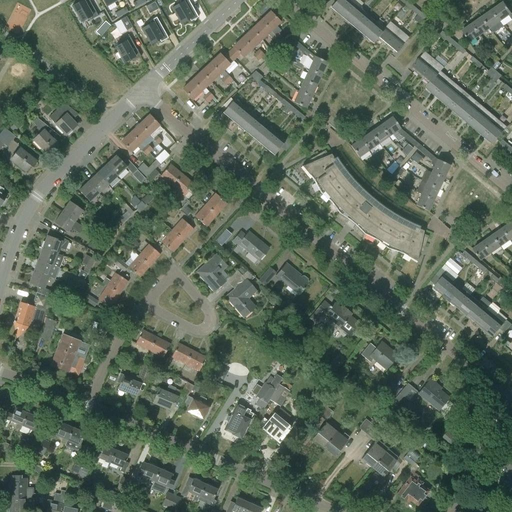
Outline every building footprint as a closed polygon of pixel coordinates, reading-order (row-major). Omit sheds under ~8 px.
[(78,0),(80,2),(71,6),(81,22),(89,18),(90,20),(98,16),(88,0),(78,0)] [(180,3),(172,8),(181,24),(189,19),(190,22),(198,17),(188,0),(179,0),(179,1),(180,3)] [(335,11),(339,15),(351,2),(348,0),(337,0),(333,5),(331,8),(334,11),(333,12),(333,13),(335,11)] [(343,20),(346,23),(359,9),(351,2),(339,15),(344,19),(343,20)] [(503,2),(493,10),(501,21),(504,25),(511,20),(507,16),(511,14),(510,11),(503,2)] [(154,3),(145,7),(149,14),(158,9),(154,3)] [(351,25),(356,29),(367,16),(359,9),(346,23),(350,26),(351,25)] [(493,10),(483,17),(491,28),(501,21),(493,10)] [(270,12),(261,21),(270,31),(280,22),(270,12)] [(423,20),(417,16),(417,15),(413,19),(419,24),(423,20)] [(359,34),(363,37),(375,23),(367,16),(356,29),(360,33),(359,34)] [(126,17),(120,20),(126,31),(132,28),(126,17)] [(150,24),(142,28),(151,45),(159,40),(160,42),(168,38),(156,17),(148,22),(150,24)] [(483,17),(472,24),(480,35),(491,28),(483,17)] [(261,21),(251,30),(261,40),(267,35),(271,39),(276,44),(279,41),(274,35),(270,31),(261,21)] [(105,22),(100,28),(104,32),(109,26),(105,22)] [(376,39),(385,47),(399,30),(389,22),(383,29),(383,30),(376,39)] [(373,43),(376,39),(383,30),(383,29),(375,23),(363,37),(366,40),(368,39),(373,43)] [(472,24),(462,31),(470,43),(480,35),(472,24)] [(251,30),(242,38),(252,49),(261,40),(251,30)] [(399,30),(385,47),(391,52),(392,50),(396,53),(408,38),(399,30)] [(274,35),(279,41),(283,38),(277,32),(274,35)] [(123,44),(115,48),(124,64),(132,59),(133,61),(140,57),(129,36),(121,40),(123,44)] [(233,48),(228,53),(234,59),(239,54),(242,58),(252,49),(242,38),(233,47),(233,48)] [(300,45),(297,49),(304,55),(312,61),(314,57),(307,51),(300,45)] [(259,49),(255,53),(261,58),(264,55),(259,49)] [(425,52),(412,67),(416,70),(414,71),(421,77),(435,60),(425,52)] [(219,54),(210,63),(220,74),(223,78),(229,83),(234,89),(237,86),(232,80),(223,71),(229,65),(229,64),(234,59),(228,53),(223,58),(219,54)] [(261,58),(255,53),(252,56),(257,62),(261,58)] [(151,64),(160,59),(158,55),(149,60),(151,64)] [(312,61),(309,68),(321,74),(327,63),(314,57),(312,61)] [(435,60),(421,77),(429,84),(441,71),(444,67),(435,60)] [(210,63),(201,72),(211,82),(220,74),(210,63)] [(309,68),(303,80),(316,86),(321,74),(309,68)] [(255,71),(252,74),(259,80),(262,78),(255,71)] [(429,84),(426,88),(434,95),(449,78),(442,72),(441,71),(429,84)] [(201,72),(191,81),(201,91),(205,95),(210,101),(212,99),(214,97),(205,88),(211,82),(201,72)] [(259,80),(252,74),(249,77),(256,83),(259,80)] [(223,78),(220,81),(225,86),(229,83),(223,78)] [(449,78),(434,95),(443,102),(457,85),(449,78)] [(303,80),(298,91),(311,97),(316,86),(303,80)] [(197,95),(201,91),(191,81),(182,90),(192,100),(197,95)] [(457,85),(443,102),(451,109),(465,92),(457,85)] [(298,91),(293,103),(305,109),(311,97),(298,91)] [(465,92),(451,109),(459,116),(474,99),(465,92)] [(205,95),(202,98),(207,104),(210,101),(205,95)] [(474,99),(459,116),(468,123),(482,106),(474,99)] [(227,116),(232,120),(242,107),(234,100),(224,111),(225,111),(222,114),(226,117),(225,117),(226,118),(227,116)] [(76,125),(69,118),(75,113),(63,103),(48,118),(55,124),(65,136),(76,125)] [(482,106),(468,123),(476,130),(490,113),(482,106)] [(235,125),(239,128),(251,114),(242,107),(232,120),(236,124),(235,125)] [(490,113),(476,130),(484,137),(498,120),(490,113)] [(244,130),(248,134),(259,121),(251,114),(239,128),(242,131),(244,130)] [(140,124),(149,134),(159,126),(149,115),(140,124)] [(32,132),(36,137),(33,140),(46,154),(56,145),(43,131),(48,127),(35,117),(31,121),(36,128),(32,132)] [(392,117),(381,125),(389,136),(392,134),(395,138),(398,137),(400,135),(396,131),(399,129),(400,129),(397,124),(392,117)] [(498,120),(484,137),(493,144),(507,127),(498,120)] [(252,139),(255,142),(267,128),(259,121),(248,134),(253,138),(252,139)] [(13,132),(19,128),(15,124),(9,128),(13,132)] [(140,124),(130,133),(140,143),(144,148),(149,153),(152,150),(147,145),(147,144),(143,140),(149,135),(149,134),(140,124)] [(381,125),(371,132),(379,143),(389,136),(381,125)] [(4,128),(0,132),(0,141),(4,145),(6,147),(14,136),(4,128)] [(260,144),(265,148),(275,135),(267,128),(255,142),(259,145),(260,144)] [(399,129),(396,131),(400,135),(402,136),(402,137),(405,133),(400,129),(399,129)] [(371,132),(361,139),(369,150),(379,143),(371,132)] [(140,143),(130,133),(121,142),(130,152),(136,146),(141,151),(141,150),(146,156),(149,153),(144,148),(140,143)] [(411,138),(405,133),(402,137),(403,137),(408,141),(411,138)] [(286,151),(292,143),(287,139),(284,142),(275,135),(265,148),(270,151),(268,153),(269,153),(273,156),(275,153),(280,146),(286,151)] [(156,136),(153,139),(158,144),(161,142),(156,136)] [(416,143),(411,138),(408,141),(413,146),(416,143)] [(361,139),(350,146),(358,158),(369,150),(361,139)] [(425,150),(420,146),(417,149),(423,154),(425,150)] [(31,168),(37,161),(20,148),(10,161),(24,172),(29,166),(31,168)] [(431,155),(425,150),(423,154),(428,159),(431,155)] [(335,216),(346,224),(346,223),(349,220),(350,221),(352,223),(354,224),(355,225),(353,228),(352,228),(352,229),(361,238),(364,234),(376,240),(387,249),(400,253),(416,262),(418,253),(422,254),(428,236),(422,234),(423,231),(414,227),(412,230),(400,224),(389,218),(379,212),(371,205),(365,200),(358,193),(349,185),(342,176),(333,165),(336,163),(331,154),(328,156),(325,151),(308,160),(310,163),(301,166),(313,180),(320,193),(330,202),(338,213),(335,216)] [(431,155),(428,159),(435,164),(437,160),(431,155)] [(115,156),(105,165),(116,177),(126,168),(132,174),(136,170),(126,159),(122,163),(115,156)] [(160,165),(155,160),(151,164),(156,169),(160,165)] [(435,164),(431,171),(444,177),(449,165),(441,162),(437,160),(435,164)] [(146,178),(147,177),(152,172),(142,163),(137,169),(146,178)] [(116,177),(105,165),(96,174),(107,185),(116,177)] [(160,176),(172,186),(181,174),(169,165),(160,176)] [(152,172),(147,177),(151,181),(158,173),(155,170),(152,172)] [(431,171),(426,183),(438,188),(444,177),(431,171)] [(384,173),(381,177),(387,182),(390,178),(384,173)] [(107,185),(96,174),(87,182),(99,194),(107,185)] [(181,174),(172,186),(183,196),(193,184),(181,174)] [(390,178),(387,182),(392,187),(395,183),(390,178)] [(421,180),(416,192),(420,194),(433,200),(438,188),(426,183),(421,180)] [(87,182),(78,191),(89,202),(99,194),(87,182)] [(146,205),(152,199),(147,194),(141,200),(146,205)] [(215,194),(205,205),(216,215),(226,204),(215,194)] [(420,194),(415,206),(428,211),(433,200),(420,194)] [(82,211),(69,202),(61,212),(74,222),(82,211)] [(135,207),(139,211),(145,205),(141,202),(135,207)] [(216,215),(205,205),(194,217),(206,227),(216,215)] [(182,211),(187,216),(191,211),(186,206),(182,211)] [(160,220),(165,214),(164,213),(165,212),(163,210),(156,216),(160,220)] [(127,211),(120,217),(124,221),(130,215),(127,211)] [(74,222),(61,212),(54,223),(67,232),(70,227),(79,233),(83,228),(74,222)] [(124,221),(120,217),(115,222),(118,226),(124,221)] [(192,229),(181,219),(170,230),(182,241),(192,229)] [(504,228),(494,235),(501,246),(511,239),(504,228)] [(182,241),(170,230),(160,242),(172,252),(182,241)] [(231,242),(236,246),(238,244),(258,260),(268,248),(248,232),(245,236),(239,232),(231,242)] [(46,236),(42,248),(57,254),(59,248),(65,251),(69,242),(56,235),(55,239),(46,236)] [(108,235),(103,242),(107,245),(112,238),(108,235)] [(494,235),(483,242),(491,253),(501,246),(494,235)] [(139,244),(133,239),(129,244),(134,249),(139,244)] [(107,245),(103,242),(98,248),(103,251),(107,245)] [(483,242),(473,249),(481,261),(491,253),(483,242)] [(147,244),(137,255),(148,266),(158,254),(147,244)] [(37,259),(52,265),(59,268),(63,256),(57,254),(42,248),(37,259)] [(195,272),(212,291),(224,281),(216,273),(225,266),(215,254),(195,272)] [(148,266),(137,255),(127,267),(138,277),(148,266)] [(90,257),(86,264),(91,267),(95,260),(90,257)] [(37,259),(33,271),(48,277),(52,265),(37,259)] [(123,271),(127,267),(118,259),(115,264),(123,271)] [(298,273),(286,263),(275,275),(297,293),(307,282),(306,281),(307,280),(307,278),(304,275),(302,276),(301,277),(297,274),(298,273)] [(91,267),(86,264),(83,271),(81,270),(78,275),(85,279),(91,267)] [(446,264),(443,268),(454,279),(458,275),(446,264)] [(258,281),(265,287),(276,273),(269,267),(258,281)] [(224,280),(228,285),(240,275),(235,270),(224,280)] [(38,287),(36,293),(49,298),(52,291),(44,288),(48,277),(33,271),(29,283),(38,287)] [(115,274),(107,287),(119,295),(127,282),(115,274)] [(240,275),(228,285),(233,289),(225,296),(243,317),(254,307),(246,298),(255,291),(245,279),(244,280),(240,275)] [(438,291),(442,294),(453,282),(445,275),(435,286),(433,289),(437,292),(436,292),(437,292),(438,291)] [(87,282),(73,277),(70,285),(84,290),(87,282)] [(499,279),(496,283),(503,289),(508,283),(500,277),(499,279)] [(446,300),(449,303),(461,288),(453,282),(442,294),(447,299),(446,300)] [(508,283),(503,289),(510,294),(511,291),(511,286),(508,283)] [(119,295),(107,287),(98,300),(111,308),(119,295)] [(455,305),(459,308),(469,295),(461,288),(449,303),(453,306),(455,305)] [(49,298),(36,293),(31,306),(27,305),(28,304),(26,303),(25,304),(20,303),(15,321),(13,321),(12,323),(15,324),(17,332),(20,333),(27,327),(29,320),(41,323),(44,313),(47,314),(53,299),(49,298)] [(98,301),(87,294),(83,300),(94,307),(98,301)] [(463,314),(466,317),(478,302),(469,295),(459,308),(464,312),(463,314)] [(478,302),(466,317),(470,320),(471,318),(475,322),(486,309),(490,304),(482,297),(478,302)] [(317,312),(323,318),(324,316),(350,337),(360,325),(349,316),(351,314),(342,306),(340,309),(334,304),(331,307),(325,302),(317,312)] [(486,309),(475,322),(481,326),(479,328),(482,330),(498,311),(490,304),(486,309)] [(297,314),(302,318),(307,312),(302,308),(297,314)] [(498,311),(482,330),(487,334),(488,332),(493,336),(499,329),(505,334),(511,325),(511,323),(507,319),(508,318),(498,311)] [(46,318),(42,327),(52,331),(56,322),(46,318)] [(94,334),(102,336),(105,326),(97,323),(94,334)] [(52,331),(42,327),(38,337),(48,342),(52,331)] [(135,344),(149,351),(156,337),(142,330),(135,344)] [(62,335),(56,352),(64,355),(65,354),(83,360),(83,359),(89,345),(79,342),(62,335)] [(156,337),(149,351),(162,358),(169,344),(156,337)] [(369,343),(360,355),(370,363),(373,359),(386,370),(397,356),(381,342),(375,349),(369,343)] [(170,357),(184,364),(191,350),(177,343),(170,357)] [(191,350),(184,364),(198,371),(205,356),(191,350)] [(64,355),(56,352),(51,365),(77,375),(83,360),(65,354),(64,355)] [(339,357),(329,369),(335,373),(344,361),(339,357)] [(151,368),(142,365),(137,377),(147,381),(151,368)] [(209,375),(221,382),(227,372),(215,365),(209,375)] [(259,399),(255,405),(263,410),(269,400),(275,390),(282,378),(276,375),(273,378),(268,375),(264,383),(255,396),(259,399)] [(116,388),(134,395),(139,384),(121,377),(116,388)] [(418,393),(438,410),(448,398),(438,390),(440,388),(430,379),(418,393)] [(191,389),(193,386),(186,382),(181,391),(175,388),(172,395),(158,390),(153,403),(171,410),(176,398),(178,398),(179,396),(185,400),(191,389)] [(195,383),(193,386),(191,389),(196,393),(200,386),(195,383)] [(404,398),(409,401),(417,392),(407,383),(399,393),(404,398)] [(275,390),(269,400),(279,407),(289,391),(278,384),(275,390)] [(188,405),(185,411),(202,420),(208,407),(203,404),(205,399),(200,396),(197,402),(189,398),(186,404),(188,405)] [(223,430),(232,434),(231,435),(240,439),(253,414),(250,412),(251,411),(236,404),(230,417),(229,417),(227,421),(228,422),(223,430)] [(316,415),(325,422),(333,412),(324,405),(316,415)] [(19,430),(21,426),(26,413),(21,411),(22,409),(17,407),(16,409),(15,408),(12,415),(7,413),(2,426),(6,428),(9,421),(16,424),(15,428),(19,430)] [(262,428),(261,429),(267,433),(265,435),(270,439),(271,437),(278,442),(282,445),(288,439),(284,435),(290,428),(284,423),(289,417),(279,408),(267,421),(263,418),(258,425),(262,428)] [(31,436),(33,431),(38,418),(33,416),(34,414),(29,412),(28,414),(26,413),(21,426),(19,430),(19,431),(31,436)] [(379,419),(375,416),(370,421),(374,424),(379,419)] [(358,428),(366,435),(373,425),(365,419),(358,428)] [(60,443),(65,445),(72,428),(66,426),(67,424),(62,422),(61,424),(60,423),(56,421),(49,437),(55,440),(57,436),(62,439),(60,443)] [(312,438),(323,447),(335,432),(325,423),(312,438)] [(361,459),(371,467),(389,446),(378,438),(382,432),(373,425),(366,435),(375,442),(361,459)] [(65,445),(64,446),(78,452),(81,446),(79,445),(84,433),(78,431),(79,429),(74,427),(74,429),(72,428),(65,445)] [(335,432),(323,447),(334,456),(346,441),(345,440),(348,437),(343,433),(340,436),(335,432)] [(443,437),(452,445),(456,440),(447,432),(443,437)] [(29,449),(36,452),(42,439),(35,436),(29,449)] [(42,439),(36,452),(43,455),(48,442),(42,439)] [(0,443),(0,449),(9,453),(12,445),(1,441),(0,443)] [(98,458),(109,463),(115,450),(109,448),(110,446),(105,444),(104,446),(102,445),(100,452),(95,450),(90,461),(96,463),(98,458)] [(9,453),(21,459),(25,451),(12,445),(9,453)] [(389,446),(371,467),(383,477),(397,460),(397,457),(392,453),(394,451),(389,447),(389,446)] [(115,450),(109,463),(121,467),(119,471),(124,473),(128,463),(124,462),(127,455),(121,453),(122,451),(117,449),(116,451),(115,450)] [(411,466),(418,457),(410,450),(402,459),(411,466)] [(499,472),(511,483),(511,456),(508,453),(494,468),(499,472)] [(71,471),(78,474),(84,461),(77,458),(71,471)] [(84,461),(78,474),(85,477),(90,464),(84,461)] [(143,477),(154,482),(159,469),(153,467),(154,465),(149,463),(148,465),(143,462),(135,479),(139,481),(143,477)] [(49,463),(47,469),(53,471),(55,465),(49,463)] [(31,470),(41,475),(44,469),(34,465),(31,470)] [(159,469),(154,482),(151,488),(163,493),(166,486),(170,488),(173,482),(168,480),(171,474),(165,472),(166,470),(161,468),(160,470),(159,469)] [(427,491),(419,485),(421,483),(417,480),(419,477),(413,473),(397,494),(405,500),(406,498),(421,509),(427,501),(423,497),(427,491)] [(9,483),(9,499),(33,499),(33,488),(26,488),(26,479),(19,479),(19,476),(10,476),(10,483),(9,483)] [(115,490),(122,493),(128,480),(121,477),(115,490)] [(197,502),(198,500),(204,484),(199,482),(200,480),(195,478),(194,480),(193,479),(192,479),(188,478),(181,495),(185,497),(187,492),(194,495),(192,500),(197,502)] [(128,480),(122,493),(129,496),(135,483),(128,480)] [(198,500),(213,507),(215,501),(212,500),(216,489),(211,487),(212,485),(207,483),(206,485),(204,484),(198,500)] [(44,511),(60,511),(63,504),(64,498),(64,497),(65,491),(61,490),(60,494),(54,493),(52,502),(47,501),(44,511)] [(161,505),(168,508),(174,495),(167,492),(161,505)] [(174,495),(168,508),(175,511),(181,498),(174,495)] [(230,502),(225,511),(233,511),(234,511),(244,511),(248,503),(243,501),(244,499),(239,497),(238,499),(237,498),(234,504),(230,502)] [(33,511),(33,499),(9,499),(9,506),(6,506),(6,511),(33,511)] [(248,503),(244,511),(258,511),(260,508),(255,506),(256,504),(251,502),(250,504),(248,503)]
